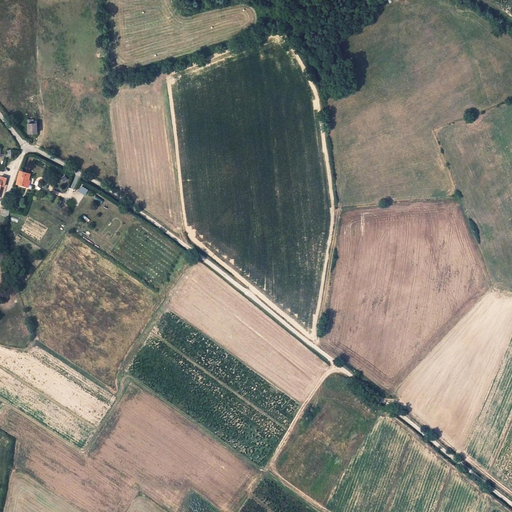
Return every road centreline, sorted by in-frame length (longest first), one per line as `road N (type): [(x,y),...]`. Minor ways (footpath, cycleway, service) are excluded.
road 1 (track): [(103,186),(511,503)]
road 2 (track): [(339,367),(321,378),(264,469),(132,379)]
road 3 (track): [(385,400),(401,403),(511,493)]
road 4 (unclassified): [(0,115),(26,146),(103,186)]
